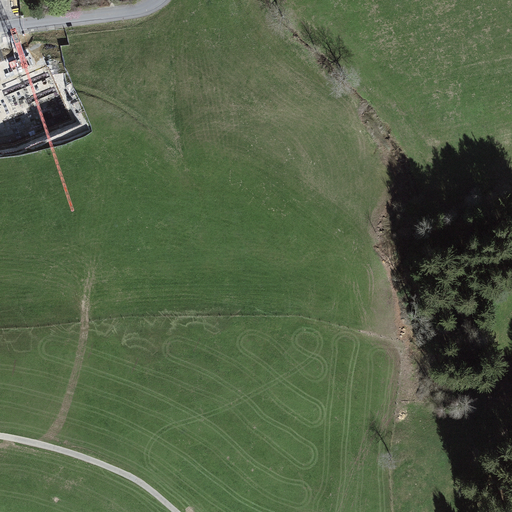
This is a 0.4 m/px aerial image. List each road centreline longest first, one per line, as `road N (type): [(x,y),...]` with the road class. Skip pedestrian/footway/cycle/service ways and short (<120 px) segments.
road 1 (track): [(0,436),(95,461),(176,511)]
road 2 (residential): [(155,0),(0,28)]
